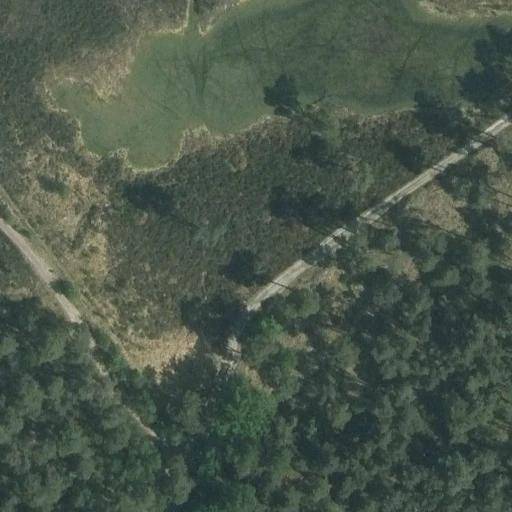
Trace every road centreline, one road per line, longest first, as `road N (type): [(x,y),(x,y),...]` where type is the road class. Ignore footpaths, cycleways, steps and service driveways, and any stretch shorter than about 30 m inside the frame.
road 1 (track): [(191,473),(291,293),(511,121)]
road 2 (track): [(0,220),(191,473)]
